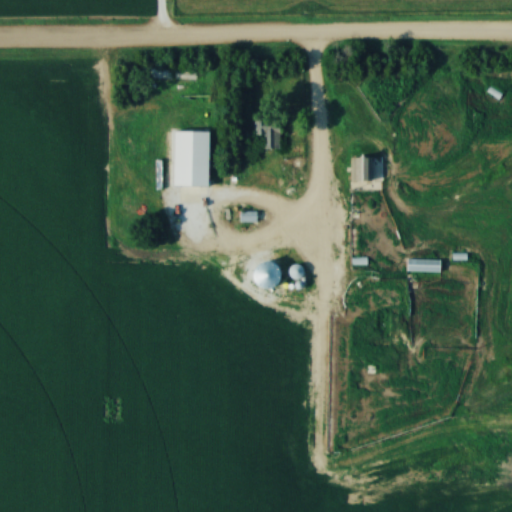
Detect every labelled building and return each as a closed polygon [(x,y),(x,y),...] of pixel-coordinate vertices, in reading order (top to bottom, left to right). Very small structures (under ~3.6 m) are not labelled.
[(253,135),(262,135),(262,150),(279,150),(279,118),(253,118),(253,135)] [(350,156),(350,181),(366,181),(366,156),(350,156)] [(214,186),(214,169),(205,169),(205,186),(214,186)] [(406,273),(439,273),(439,260),(406,260),(406,273)] [(282,286),(282,266),(258,266),(258,286),(282,286)]
